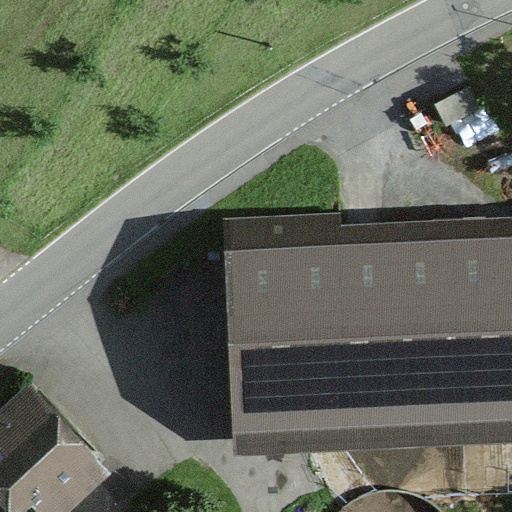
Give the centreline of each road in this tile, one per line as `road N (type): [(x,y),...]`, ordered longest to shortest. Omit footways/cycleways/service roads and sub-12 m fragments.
road 1 (unclassified): [(0,315),(212,149),(310,84),(469,0)]
road 2 (unknown): [(61,312),(121,391),(233,489),(244,511)]
